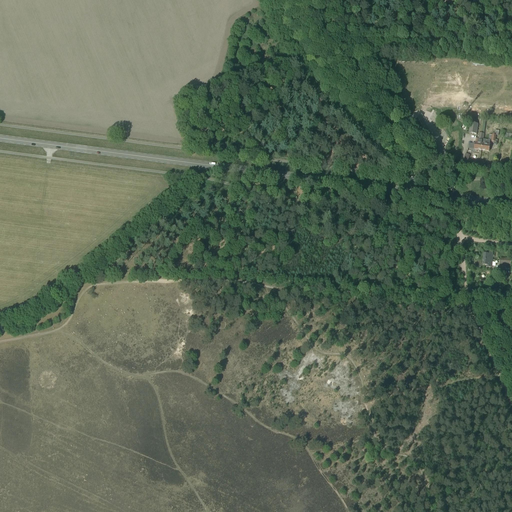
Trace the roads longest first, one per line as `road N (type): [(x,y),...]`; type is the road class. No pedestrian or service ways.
road 1 (primary): [(0,138),(511,204)]
road 2 (track): [(276,288),(315,349),(353,361),(372,438),(414,458),(440,511)]
road 3 (track): [(348,511),(302,442),(182,372),(145,375)]
road 4 (track): [(63,329),(80,291),(96,283),(276,288)]
road 5 (track): [(276,288),(472,304)]
road 6 (track): [(328,27),(511,45)]
road 7 (track): [(206,511),(172,458),(145,375)]
road 8 (track): [(365,406),(501,375)]
road 9 (track): [(386,132),(322,26)]
